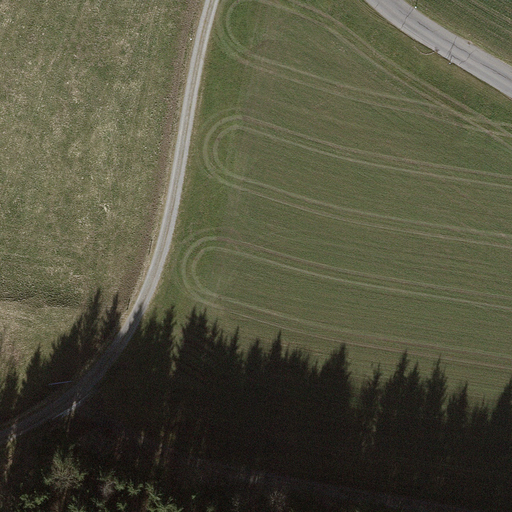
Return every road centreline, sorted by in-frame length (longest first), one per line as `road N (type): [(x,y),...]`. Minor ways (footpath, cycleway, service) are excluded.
road 1 (track): [(212,0),(164,264),(130,346),(75,402),(0,447)]
road 2 (track): [(425,511),(136,453),(75,402)]
road 3 (tertiary): [(511,85),(385,0)]
